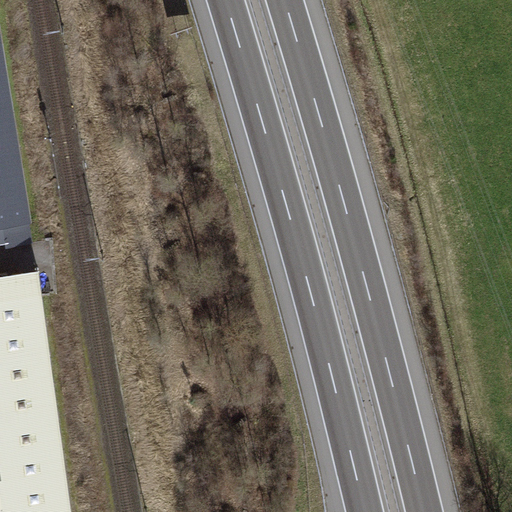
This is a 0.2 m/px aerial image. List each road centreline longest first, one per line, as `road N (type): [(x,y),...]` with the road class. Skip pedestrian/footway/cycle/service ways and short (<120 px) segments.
road 1 (motorway): [(226,0),(311,292),(364,511)]
road 2 (motorway): [(423,511),(285,0)]
